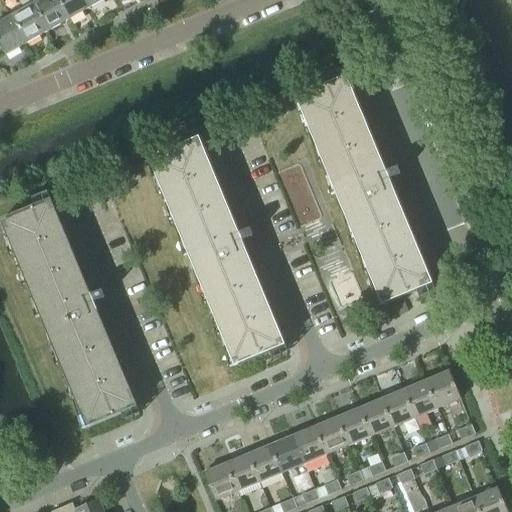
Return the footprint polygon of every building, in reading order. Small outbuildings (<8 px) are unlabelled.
[(17,0),(23,9),(10,16),(25,43),(47,31),(31,4),(32,3),(30,0),(17,0)] [(38,0),(32,3),(31,4),(47,31),(69,19),(58,0),(38,0)] [(58,0),(69,19),(90,7),(85,0),(58,0)] [(0,47),(4,55),(22,45),(25,43),(10,16),(0,21),(0,47)] [(295,98),(336,198),(381,305),(431,284),(391,189),(404,184),(397,167),(384,172),(345,77),(295,98)] [(198,139),(147,160),(148,162),(233,367),(283,346),(199,141),(198,139)] [(0,221),(86,428),(136,407),(50,200),(0,221)] [(460,399),(448,371),(425,381),(437,409),(460,399)] [(437,409),(425,381),(403,390),(415,418),(437,409)] [(415,418),(403,390),(381,399),(393,427),(415,418)] [(393,427),(381,399),(359,408),(370,437),(393,427)] [(370,437),(359,408),(337,418),(348,446),(370,437)] [(348,446),(337,418),(314,427),(326,455),(348,446)] [(462,440),(475,434),(471,425),(458,430),(462,440)] [(326,455),(314,427),(292,436),(304,464),(326,455)] [(438,450),(452,444),(447,435),(434,440),(438,450)] [(304,464),(292,436),(270,445),(282,473),(304,464)] [(469,456),(482,451),(478,441),(465,447),(469,456)] [(416,459),(429,453),(425,444),(412,449),(416,459)] [(282,473),(270,445),(248,454),(259,483),(282,473)] [(441,457),(445,466),(458,460),(454,451),(441,457)] [(394,468),(407,462),(403,453),(390,458),(394,468)] [(259,483),(248,454),(225,464),(237,492),(259,483)] [(423,475),(436,470),(432,460),(419,466),(423,475)] [(385,471),(381,462),(359,471),(363,480),(385,471)] [(203,473),(214,501),(237,492),(225,464),(203,473)] [(401,484),(414,479),(410,470),(397,475),(401,484)] [(346,477),(349,486),(363,480),(359,471),(346,477)] [(392,488),(388,479),(366,488),(370,497),(392,488)] [(328,495),(341,490),(336,480),(324,486),(328,495)] [(352,493),(356,503),(370,497),(366,488),(352,493)] [(506,511),(497,488),(474,497),(479,511),(506,511)] [(305,504),(318,499),(314,490),(301,495),(305,504)] [(344,497),(330,503),(334,511),(347,506),(344,497)] [(452,506),(453,511),(479,511),(474,497),(452,506)] [(72,503),(52,511),(104,511),(98,499),(74,509),(72,503)] [(282,511),(286,511),(296,508),(292,499),(279,504),(282,511)]
